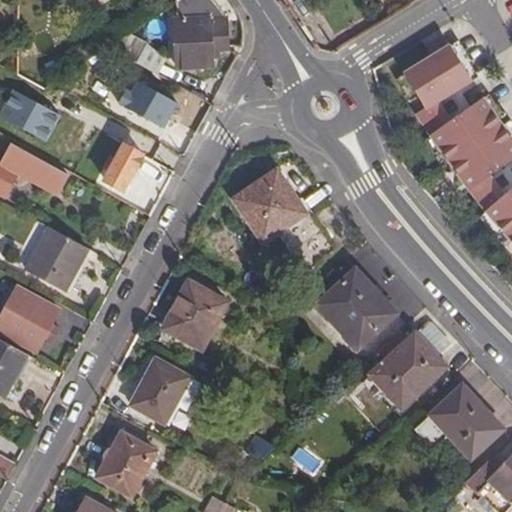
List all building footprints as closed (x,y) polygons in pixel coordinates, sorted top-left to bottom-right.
[(227,18),(214,0),(184,0),(198,19),(176,20),(177,68),(213,66),(212,50),(227,49),(227,18)] [(275,0),(285,15),(295,9),(289,0),(275,0)] [(144,50),(127,33),(108,47),(136,63),(144,50)] [(420,109),(411,115),(425,137),(464,192),(481,213),(511,250),(511,186),(499,197),(484,178),(511,158),(511,149),(509,145),(485,111),(477,100),(445,123),(432,103),(466,83),(459,71),(445,47),(443,48),(437,39),(421,49),(426,58),(399,75),(420,109)] [(451,43),(445,47),(459,71),(466,67),(451,43)] [(170,81),(177,68),(144,50),(136,63),(170,81)] [(119,107),(163,127),(176,98),(133,78),(119,107)] [(511,136),(491,107),(485,111),(509,145),(511,142),(511,136)] [(0,194),(6,198),(19,174),(56,194),(66,176),(14,146),(3,164),(0,162),(0,194)] [(124,146),(104,181),(123,192),(143,156),(124,146)] [(277,233),(305,272),(335,248),(305,214),(274,170),(232,199),(263,243),(277,233)] [(63,292),(87,251),(50,230),(26,272),(63,292)] [(316,302),(355,346),(394,309),(355,266),(316,302)] [(163,327),(202,349),(228,301),(188,280),(163,327)] [(1,314),(0,313),(0,332),(36,352),(45,338),(52,325),(60,311),(16,287),(1,314)] [(366,371),(400,406),(444,364),(412,328),(408,332),(401,324),(380,344),(387,351),(366,371)] [(61,330),(52,325),(45,338),(53,343),(61,330)] [(0,392),(5,396),(28,354),(0,338),(0,392)] [(189,363),(207,373),(211,365),(193,356),(189,363)] [(130,400),(164,419),(176,398),(181,401),(185,393),(180,390),(190,374),(158,357),(145,382),(141,380),(130,400)] [(443,434),(466,459),(499,426),(458,383),(413,427),(431,446),(443,434)] [(164,419),(170,422),(181,401),(176,398),(164,419)] [(98,476),(132,494),(157,448),(123,430),(114,446),(112,447),(109,449),(107,451),(106,454),(105,458),(106,459),(98,476)] [(246,449),(260,457),(274,444),(254,433),(246,449)] [(486,480),(492,474),(511,494),(511,499),(509,502),(511,504),(511,454),(501,465),(490,454),(465,480),(475,491),(486,480)] [(0,474),(6,478),(14,463),(0,455),(0,474)] [(486,480),(509,502),(511,499),(511,494),(492,474),(486,480)] [(203,511),(220,511),(225,505),(212,498),(203,511)] [(107,511),(85,500),(78,511),(107,511)]
